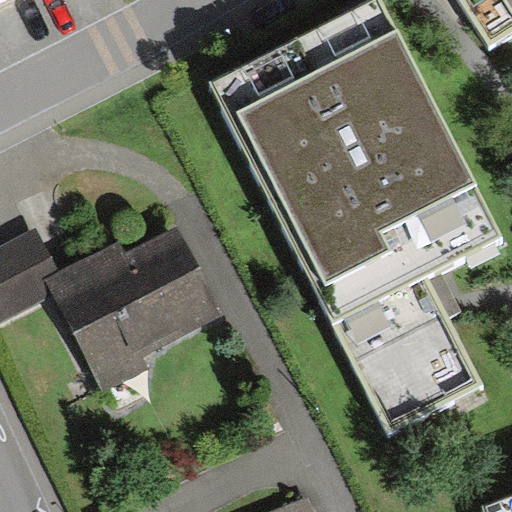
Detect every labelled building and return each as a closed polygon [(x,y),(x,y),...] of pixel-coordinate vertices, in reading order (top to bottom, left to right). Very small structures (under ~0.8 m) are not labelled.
[(511,36),(511,0),(462,0),(494,48),(511,36)] [(378,7),(214,91),(387,428),(482,380),(437,293),(427,273),(497,238),(378,7)] [(41,225),(0,245),(0,317),(53,293),(104,391),(146,366),(141,355),(217,312),(176,230),(126,252),(116,240),(64,269),(41,225)] [(511,511),(511,488),(474,503),(477,511),(511,511)] [(308,511),(303,499),(269,511),(308,511)]
